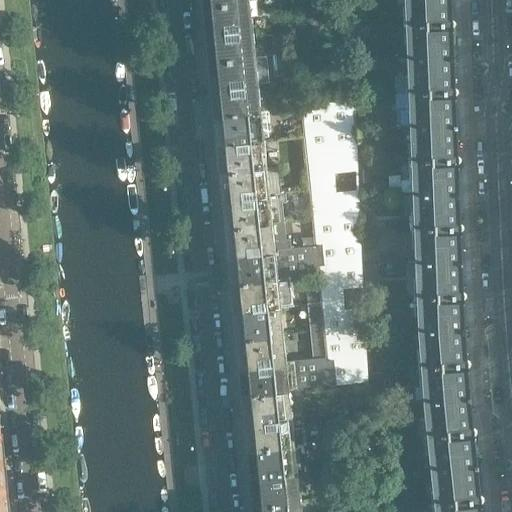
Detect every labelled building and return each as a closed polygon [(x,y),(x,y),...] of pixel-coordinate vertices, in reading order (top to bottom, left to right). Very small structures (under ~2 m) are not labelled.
[(291,13),(289,0),(280,0),(275,1),(276,14),(291,13)] [(451,22),(450,0),(406,0),(408,23),(451,22)] [(254,40),(253,29),(251,17),(259,16),(258,2),(245,3),(205,7),(210,61),(250,57),(248,41),(254,40)] [(453,55),(451,22),(408,23),(409,57),(453,55)] [(454,89),(453,55),(409,57),(410,91),(454,89)] [(259,96),(258,84),(257,73),(252,73),(250,57),(210,61),(216,116),(256,112),(254,96),(259,96)] [(301,107),(298,80),(283,82),(285,109),(301,107)] [(456,123),(454,89),(410,91),(412,125),(456,123)] [(359,214),(355,128),(354,102),(301,107),(312,219),(359,214)] [(265,149),(264,139),(263,130),(258,131),(257,112),(256,112),(216,116),(221,172),(262,168),(260,149),(265,149)] [(457,157),(456,123),(412,125),(413,159),(457,157)] [(458,191),(457,157),(413,159),(415,193),(458,191)] [(270,204),(269,195),(269,186),(264,186),(262,168),(221,172),(227,227),(268,223),(266,205),(270,204)] [(460,225),(458,191),(415,193),(416,227),(460,225)] [(368,381),(363,298),(359,214),(312,219),(329,385),(368,381)] [(276,260),(275,250),(274,241),(270,241),(268,223),(227,227),(233,283),(273,278),(271,260),(276,260)] [(461,259),(460,225),(416,227),(417,261),(461,259)] [(462,293),(461,259),(417,261),(419,295),(462,293)] [(282,315),(281,306),(280,296),(275,297),(273,278),(233,283),(238,338),(279,334),(277,315),(282,315)] [(464,328),(462,293),(419,295),(420,323),(421,331),(464,328)] [(467,361),(464,328),(421,331),(423,365),(467,361)] [(287,370),(286,361),(285,352),(281,352),(279,334),(238,338),(244,394),(284,390),(285,389),(283,371),(287,370)] [(469,395),(467,361),(423,365),(426,399),(469,395)] [(293,428),(292,416),(290,404),(285,405),(284,390),(244,394),(249,449),(289,445),(288,429),(293,428)] [(473,429),(469,395),(426,399),(430,433),(473,429)] [(476,462),(473,429),(430,433),(433,467),(476,462)] [(298,484),(297,472),(296,459),(291,460),(289,445),(249,449),(255,504),(295,500),(293,484),(298,484)] [(480,495),(476,462),(433,467),(437,500),(480,495)] [(0,511),(8,511),(5,487),(0,487),(0,511)] [(481,511),(481,509),(480,495),(437,500),(437,511),(481,511)] [(295,511),(295,500),(255,504),(255,511),(295,511)]
